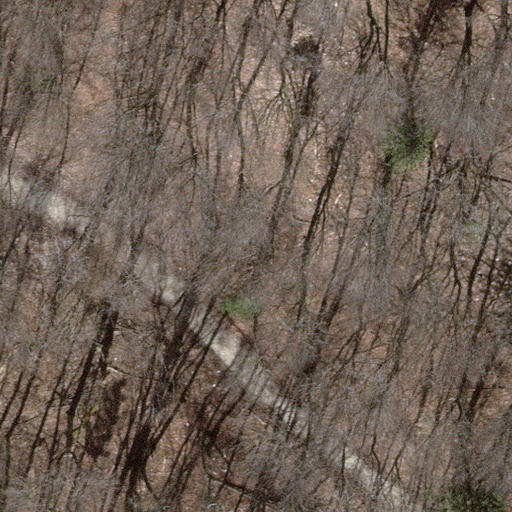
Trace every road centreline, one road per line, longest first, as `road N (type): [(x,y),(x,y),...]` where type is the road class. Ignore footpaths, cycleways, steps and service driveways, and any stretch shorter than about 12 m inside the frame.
road 1 (track): [(0,192),(148,251),(355,473),(409,511)]
road 2 (track): [(271,383),(355,511)]
